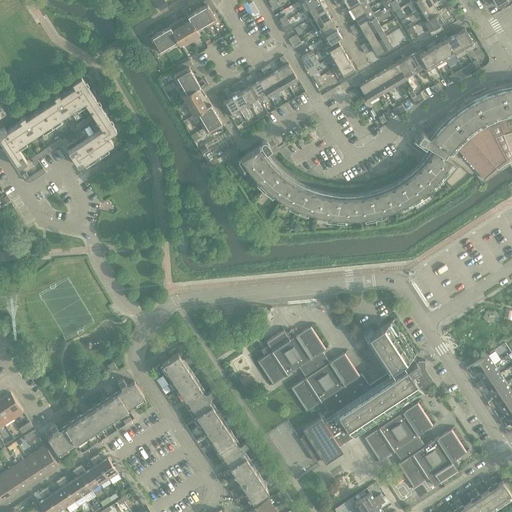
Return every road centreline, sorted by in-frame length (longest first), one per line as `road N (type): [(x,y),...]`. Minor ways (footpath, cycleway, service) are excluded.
road 1 (tertiary): [(428,327),(399,283),(386,279),(176,301)]
road 2 (residential): [(356,155),(504,65),(487,29)]
road 3 (residential): [(356,155),(258,0)]
road 4 (tertiary): [(137,363),(213,485),(211,501),(197,511)]
road 5 (tertiary): [(510,455),(428,327)]
